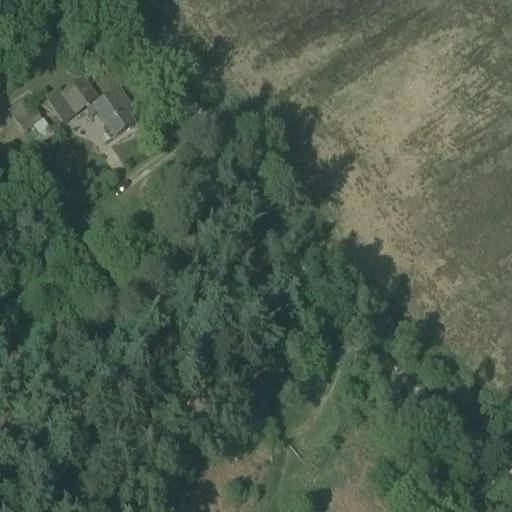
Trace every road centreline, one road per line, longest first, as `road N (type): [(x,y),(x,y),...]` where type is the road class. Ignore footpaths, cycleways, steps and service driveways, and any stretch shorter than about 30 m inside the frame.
road 1 (unclassified): [(318,286),(120,0)]
road 2 (track): [(511,476),(376,355),(318,286)]
